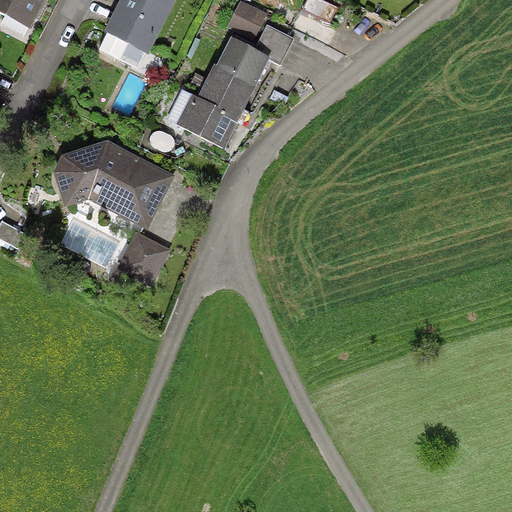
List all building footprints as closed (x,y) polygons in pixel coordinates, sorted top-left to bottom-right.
[(0,0),(0,11),(31,27),(45,0),(0,0)] [(119,0),(104,31),(107,33),(145,52),(148,54),(175,0),(119,0)] [(240,0),(227,27),(253,41),(267,14),(240,0)] [(337,7),(322,0),(306,0),(303,8),(330,22),(337,7)] [(268,24),(255,49),(271,57),(269,60),(280,65),(294,38),(268,24)] [(145,52),(107,33),(99,49),(137,68),(145,52)] [(192,94),(177,124),(225,148),(269,60),(271,57),(255,49),(231,37),(217,65),(214,63),(198,96),(192,94)] [(177,124),(192,94),(182,89),(167,119),(177,124)] [(64,206),(89,199),(148,229),(175,175),(108,140),(62,155),(54,172),(64,206)] [(30,236),(2,221),(0,225),(0,239),(22,251),(30,236)] [(137,231),(118,269),(153,287),(172,249),(137,231)]
